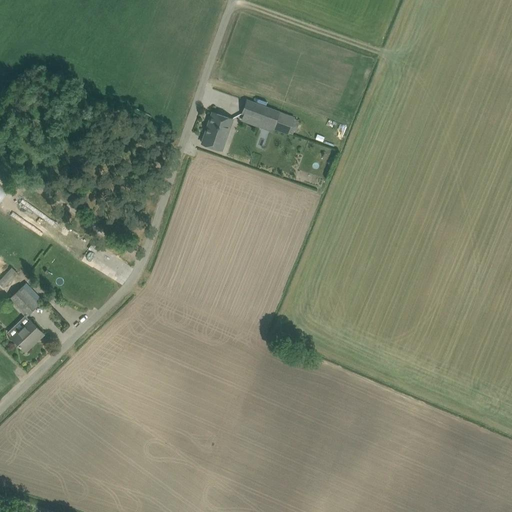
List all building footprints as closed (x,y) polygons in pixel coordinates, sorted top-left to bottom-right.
[(241,112),(274,125),(275,121),(291,127),(294,118),(279,112),(246,100),(241,112)] [(202,143),(211,146),(221,150),(232,119),(222,115),(212,112),(202,143)] [(339,136),(346,138),(349,127),(343,125),(339,136)] [(264,131),(263,149),(272,150),(273,132),(264,131)] [(0,201),(4,204),(12,191),(0,183),(0,201)] [(55,243),(51,248),(74,263),(77,258),(55,243)] [(107,266),(110,259),(90,250),(87,256),(107,266)] [(0,279),(0,284),(3,288),(17,273),(11,267),(0,279)] [(53,302),(57,298),(35,281),(32,286),(53,302)] [(22,286),(9,298),(25,316),(39,304),(32,296),(22,286)] [(37,340),(43,334),(30,320),(12,337),(23,349),(35,337),(37,340)]
